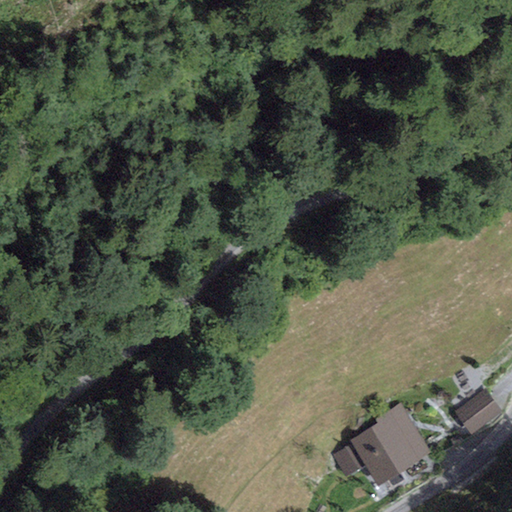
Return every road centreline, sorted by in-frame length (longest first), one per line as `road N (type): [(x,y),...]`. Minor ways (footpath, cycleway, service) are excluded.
road 1 (unclassified): [(511,127),(323,197),(247,238),(155,330),(41,422),(0,476)]
road 2 (unclassified): [(511,412),(500,435),(392,511)]
